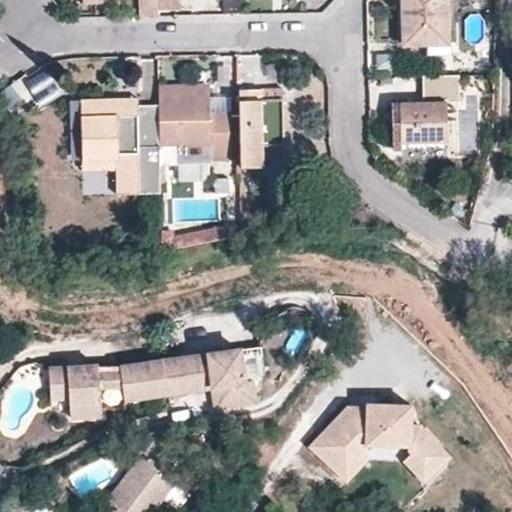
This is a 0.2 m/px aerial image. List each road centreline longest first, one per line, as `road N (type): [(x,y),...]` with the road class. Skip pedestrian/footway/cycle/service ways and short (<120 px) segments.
road 1 (residential): [(7,0),(15,44),(339,35),(358,179),(429,230),(511,249)]
road 2 (unknown): [(495,206),(507,0)]
